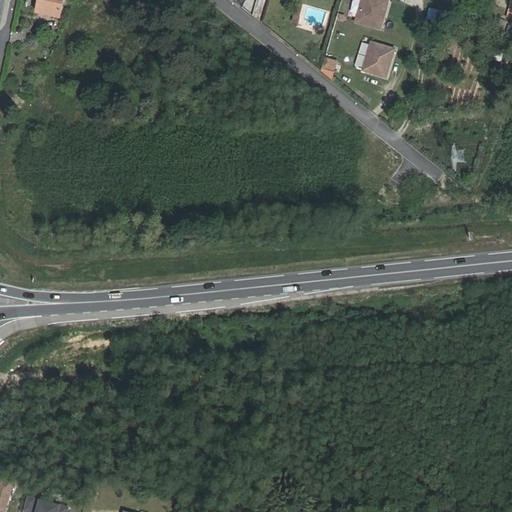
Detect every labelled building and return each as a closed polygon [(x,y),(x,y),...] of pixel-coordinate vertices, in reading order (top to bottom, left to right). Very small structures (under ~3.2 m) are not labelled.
[(61,17),(64,0),(39,0),(37,12),(61,17)] [(362,0),(356,24),(380,31),(388,0),(362,0)] [(371,44),(363,73),(387,80),(395,51),(371,44)] [(322,70),(334,74),(337,64),(324,61),(322,70)] [(0,510),(5,511),(14,478),(1,475),(0,480),(0,510)] [(29,493),(25,507),(34,509),(35,502),(37,496),(29,493)] [(67,511),(70,505),(42,497),(40,504),(37,511),(67,511)]
